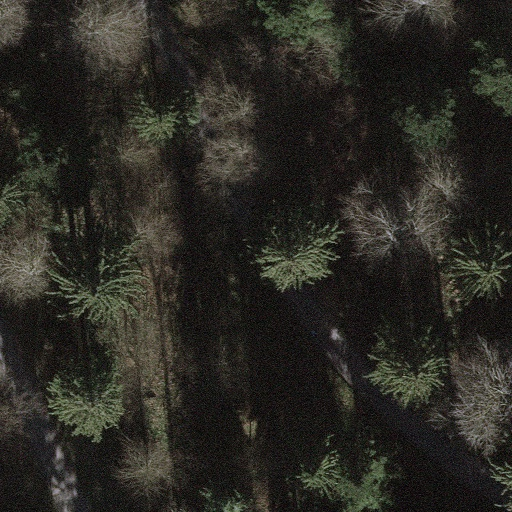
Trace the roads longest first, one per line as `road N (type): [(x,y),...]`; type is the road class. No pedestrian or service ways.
road 1 (track): [(511,499),(433,446),(384,399),(279,268),(242,208),(153,0)]
road 2 (track): [(0,334),(83,511)]
